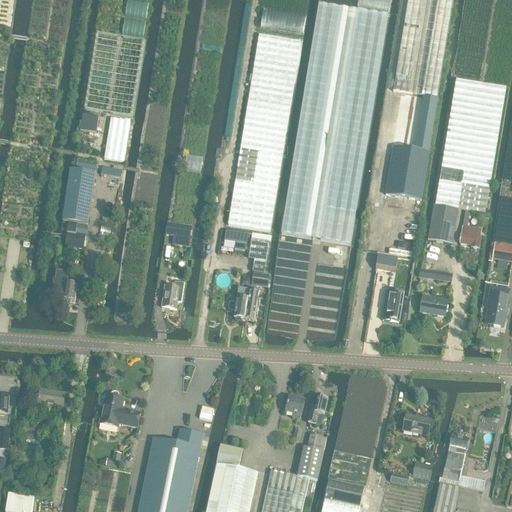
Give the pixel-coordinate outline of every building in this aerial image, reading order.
[(408,0),(408,3),(393,92),(402,94),(438,100),(454,0),(408,0)] [(350,247),(388,18),(319,6),(281,236),(350,247)] [(235,182),(232,201),(274,207),(301,43),(259,36),(235,182)] [(505,89),(456,81),(435,207),(458,211),(470,213),(485,215),(490,181),(497,136),(505,89)] [(389,176),(385,196),(421,202),(428,156),(438,101),(423,98),(414,153),(393,150),(389,176)] [(96,134),(99,119),(83,116),(80,132),(96,134)] [(111,120),(105,160),(123,163),(127,138),(130,123),(111,120)] [(97,164),(77,161),(76,169),(96,172),(97,164)] [(122,172),(102,169),(101,177),(121,180),(122,172)] [(70,170),(62,221),(88,225),(96,174),(70,170)] [(270,233),(274,207),(232,201),(228,226),(270,233)] [(434,207),(428,242),(452,246),(458,211),(435,207),(434,207)] [(468,228),(470,213),(465,212),(462,228),(459,245),(471,247),(471,249),(479,250),(482,231),(468,228)] [(405,214),(398,256),(411,258),(418,217),(405,214)] [(75,236),(76,235),(86,237),(87,227),(69,224),(65,249),(84,251),(86,238),(75,236)] [(175,226),(173,238),(174,238),(190,241),(192,228),(175,226)] [(226,232),(225,242),(235,244),(234,250),(246,252),(248,235),(226,232)] [(269,243),(251,240),(248,260),(254,261),(266,262),(266,261),(269,243)] [(492,244),(490,254),(493,255),(492,259),(500,260),(500,257),(508,259),(507,261),(511,262),(511,247),(495,245),(492,244)] [(377,268),(376,272),(396,275),(399,259),(394,258),(379,256),(377,268)] [(421,271),(420,278),(437,281),(451,283),(452,276),(438,274),(421,271)] [(54,279),(52,292),(54,292),(53,297),(57,298),(63,299),(62,302),(74,304),(77,287),(67,285),(69,274),(57,272),(56,280),(54,279)] [(252,287),(267,289),(269,277),(253,275),(253,278),(252,287)] [(176,311),(177,304),(181,304),(185,284),(175,283),(175,289),(165,287),(162,309),(176,311)] [(489,311),(486,325),(503,328),(508,297),(495,295),(496,289),(490,288),(489,294),(492,295),(489,311)] [(238,299),(234,320),(245,321),(250,293),(250,292),(239,290),(238,299)] [(387,292),(382,322),(398,324),(403,294),(387,292)] [(250,293),(245,321),(254,323),(259,294),(250,293)] [(445,318),(448,302),(423,298),(420,314),(445,318)] [(65,395),(41,391),(38,407),(63,411),(65,395)] [(103,406),(100,423),(99,426),(118,429),(119,426),(138,430),(141,414),(122,410),(124,400),(120,399),(119,397),(118,395),(116,393),(113,394),(111,395),(110,397),(108,397),(106,407),(103,406)] [(0,414),(8,415),(9,398),(0,397),(0,414)] [(320,399),(314,398),(308,424),(314,425),(316,415),(324,417),(328,401),(327,401),(326,399),(322,398),(320,399)] [(286,413),(294,415),(293,420),(300,422),(301,417),(305,402),(289,399),(286,413)] [(428,437),(431,422),(406,417),(403,432),(428,437)] [(16,476),(34,479),(43,428),(25,425),(16,476)] [(0,429),(0,449),(8,450),(9,430),(0,429)] [(300,441),(302,431),(296,429),(293,440),(300,441)] [(188,511),(204,436),(180,431),(177,445),(154,440),(139,511),(188,511)] [(307,447),(324,451),(326,439),(309,436),(307,447)] [(463,456),(464,451),(466,451),(468,440),(453,436),(443,480),(459,484),(465,457),(463,456)] [(221,447),(206,511),(249,511),(258,476),(238,472),(243,452),(221,447)] [(300,460),(297,478),(309,481),(316,482),(320,465),(323,453),(303,448),(300,460)] [(416,465),(413,478),(430,482),(433,468),(416,465)] [(271,473),(262,511),(302,511),(309,481),(297,478),(271,473)] [(392,475),(390,483),(407,487),(409,479),(392,475)] [(329,482),(325,502),(360,510),(364,490),(329,482)] [(439,485),(434,509),(447,511),(454,511),(459,489),(439,485)] [(9,495),(5,511),(32,511),(34,499),(9,495)] [(322,511),(359,511),(360,510),(325,502),(322,511)]
